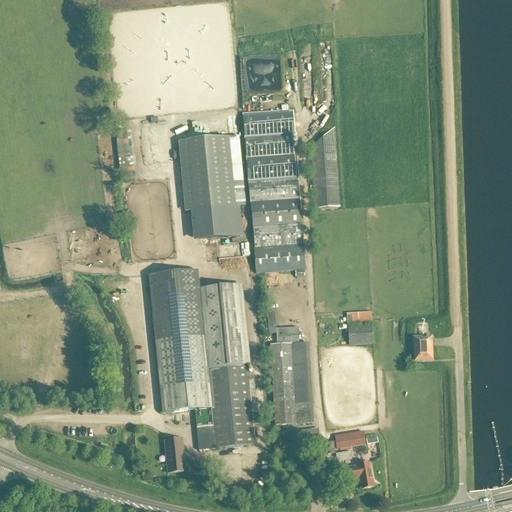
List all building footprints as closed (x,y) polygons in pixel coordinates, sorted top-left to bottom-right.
[(253,249),(256,275),(295,271),(304,271),(296,155),(293,155),(292,136),(294,136),(293,111),(242,115),(249,200),(249,204),(250,204),(254,249),(253,249)] [(335,127),(309,149),(314,209),(340,207),(335,127)] [(130,133),(116,134),(120,181),(137,179),(135,164),(133,164),(130,133)] [(180,161),(185,213),(191,212),(194,242),(242,237),(239,207),(245,207),(238,138),(229,138),(178,143),(179,152),(180,161)] [(239,286),(199,290),(197,272),(149,277),(162,415),(194,412),(199,452),(215,450),(255,446),(239,286)] [(371,313),(346,314),(347,326),(371,325),(371,313)] [(347,328),(348,346),(373,345),(371,326),(347,328)] [(415,339),(416,362),(433,361),(432,338),(415,339)] [(270,347),(274,426),(313,424),(308,345),(270,347)] [(318,430),(295,432),(296,445),(319,443),(318,430)] [(334,437),(336,450),(365,446),(363,433),(334,437)] [(184,465),(185,465),(184,458),(183,458),(181,441),(165,442),(167,460),(165,460),(166,467),(168,466),(168,474),(184,473),(184,465)] [(359,480),(361,490),(374,487),(370,463),(357,465),(357,466),(345,469),(347,482),(359,480)]
